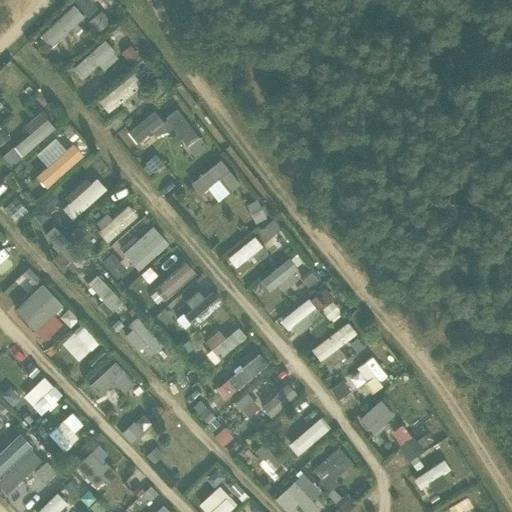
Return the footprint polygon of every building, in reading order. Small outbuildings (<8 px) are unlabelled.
[(95,0),(76,0),(92,16),(102,7),(95,0)] [(74,7),(40,38),(50,50),(84,18),(74,7)] [(102,11),(89,21),(99,33),(111,22),(102,11)] [(104,40),(73,69),(82,80),(99,65),(104,70),(112,62),(108,57),(114,51),(104,40)] [(131,45),(122,53),(130,64),(140,56),(131,45)] [(58,58),(52,63),(58,70),(64,65),(58,58)] [(0,70),(0,94),(10,106),(33,86),(11,61),(0,70)] [(144,96),(138,88),(143,85),(147,82),(137,70),(99,101),(108,112),(126,98),(133,106),(144,96)] [(149,84),(158,96),(167,89),(158,77),(149,84)] [(154,113),(128,133),(136,144),(152,132),(155,136),(174,129),(187,146),(198,137),(177,109),(166,118),(167,120),(163,124),(154,113)] [(14,147),(23,156),(56,127),(48,118),(30,133),(14,147)] [(0,144),(9,137),(1,128),(0,129),(0,144)] [(72,131),(67,135),(72,141),(78,137),(72,131)] [(84,154),(73,143),(36,175),(47,187),(84,154)] [(13,147),(1,157),(11,168),(22,158),(13,147)] [(154,155),(145,163),(146,164),(153,172),(154,173),(163,165),(154,155)] [(231,173),(221,162),(191,186),(200,197),(202,195),(211,207),(217,202),(218,204),(229,195),(230,195),(241,186),(233,177),(235,175),(233,171),(231,173)] [(107,189),(97,177),(63,208),(73,220),(107,189)] [(16,197),(4,208),(18,224),(30,213),(16,197)] [(266,218),(265,216),(261,207),(257,199),(246,205),(255,223),(266,218)] [(108,243),(138,216),(129,205),(98,232),(108,243)] [(273,219),(259,230),(267,239),(281,228),(273,219)] [(80,223),(72,231),(79,238),(87,231),(80,223)] [(44,235),(61,252),(69,261),(65,265),(66,265),(73,273),(86,260),(79,253),(80,252),(54,225),(44,235)] [(139,270),(169,243),(154,226),(124,253),(139,270)] [(267,254),(255,239),(228,260),(236,270),(253,256),(257,261),(267,254)] [(11,259),(1,249),(0,249),(0,279),(12,268),(7,263),(11,259)] [(111,253),(102,262),(114,275),(123,266),(111,253)] [(297,271),(289,260),(261,283),(269,294),(278,287),(283,293),(298,281),(293,275),(297,271)] [(154,288),(156,290),(151,295),(158,303),(163,298),(165,300),(196,272),(186,261),(154,288)] [(308,269),(299,276),(308,288),(317,280),(308,269)] [(98,274),(88,283),(104,300),(98,306),(107,315),(113,310),(123,301),(98,274)] [(63,324),(54,314),(63,305),(43,284),(15,310),(36,332),(36,331),(45,341),(63,324)] [(191,323),(194,326),(195,327),(223,302),(213,291),(205,297),(198,289),(185,301),(186,303),(192,309),(184,316),(191,323)] [(331,301),(322,290),(311,300),(320,310),(331,301)] [(323,318),(309,301),(281,323),(288,332),(292,329),(298,337),(323,318)] [(135,305),(128,312),(133,317),(140,311),(135,305)] [(185,329),(191,323),(184,316),(183,314),(176,319),(185,329)] [(128,325),(144,343),(140,346),(150,357),(154,353),(154,354),(163,346),(137,317),(128,325)] [(360,329),(351,318),(309,349),(318,361),(321,359),(328,367),(343,356),(337,347),(360,329)] [(119,320),(111,326),(116,332),(123,326),(119,320)] [(79,361),(100,341),(83,323),(62,342),(79,361)] [(220,359),(247,336),(239,327),(226,338),(219,329),(205,341),(212,350),(207,355),(215,365),(220,360),(220,359)] [(356,352),(363,346),(357,337),(349,343),(356,352)] [(186,354),(195,347),(188,339),(180,346),(186,354)] [(51,347),(45,353),(50,357),(55,352),(51,347)] [(102,348),(88,362),(95,368),(108,354),(102,348)] [(228,380),(236,389),(268,362),(260,353),(228,380)] [(345,378),(364,401),(393,378),(374,355),(345,378)] [(0,383),(6,377),(1,373),(9,366),(0,356),(0,383)] [(211,366),(205,359),(198,365),(204,372),(211,366)] [(125,393),(137,382),(116,360),(90,386),(100,396),(114,382),(125,393)] [(33,365),(25,372),(32,378),(39,371),(33,365)] [(45,378),(25,397),(41,414),(61,395),(45,378)] [(341,382),(332,388),(339,399),(349,392),(341,382)] [(263,407),(272,417),(298,393),(289,383),(263,407)] [(248,393),(236,404),(249,418),(261,407),(248,393)] [(201,400),(192,408),(198,414),(200,413),(207,407),(201,400)] [(392,415),(379,400),(358,418),(373,436),(384,427),(382,424),(392,415)] [(61,407),(49,414),(55,424),(67,417),(61,407)] [(207,407),(200,413),(209,424),(216,417),(207,407)] [(111,408),(104,415),(110,421),(117,415),(111,408)] [(300,455),(332,428),(322,416),(290,443),(300,455)] [(65,419),(48,433),(64,451),(81,437),(65,419)] [(215,419),(207,426),(212,431),(220,424),(215,419)] [(278,421),(270,428),(275,434),(283,427),(278,421)] [(134,422),(121,434),(131,444),(143,432),(134,423),(134,422)] [(226,426),(216,436),(225,446),(235,435),(226,426)] [(43,430),(39,433),(44,439),(48,435),(43,430)] [(417,441),(423,448),(433,440),(427,432),(417,441)] [(31,448),(32,447),(20,433),(0,452),(0,486),(7,493),(42,460),(31,448)] [(199,474),(209,465),(180,434),(171,442),(185,458),(180,463),(191,475),(196,470),(199,474)] [(410,461),(424,451),(413,436),(399,446),(410,461)] [(273,471),(282,463),(263,443),(255,451),(273,471)] [(321,479),(328,472),(335,480),(354,463),(339,447),(313,470),(321,479)] [(152,449),(145,456),(153,464),(160,457),(152,449)] [(85,458),(76,467),(97,488),(105,480),(108,483),(117,474),(106,463),(104,465),(98,459),(92,465),(85,458)] [(420,489),(450,469),(444,459),(413,479),(420,489)] [(70,461),(64,466),(68,470),(73,465),(70,461)] [(55,472),(46,462),(35,472),(45,482),(55,472)] [(236,481),(228,488),(238,498),(245,491),(236,481)] [(293,484),(276,500),(288,511),(317,511),(319,510),(293,484)] [(206,511),(226,511),(236,501),(218,485),(199,506),(206,511)] [(144,491),(142,493),(149,501),(157,493),(150,486),(144,491)] [(473,491),(442,510),(443,511),(462,511),(480,502),(473,491)] [(58,511),(67,504),(57,493),(37,511),(58,511)] [(341,498),(335,503),(343,511),(346,511),(352,507),(348,504),(352,500),(345,494),(341,498)] [(108,511),(98,503),(90,511),(108,511)]
